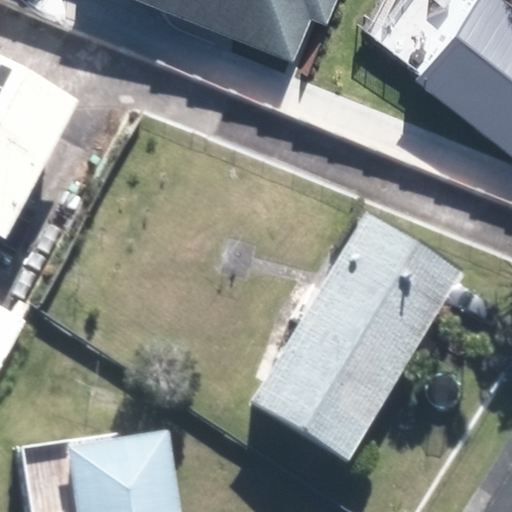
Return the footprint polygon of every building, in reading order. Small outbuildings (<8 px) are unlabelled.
[(136,0),(293,63),(311,19),(327,26),(336,0),(136,0)] [(511,8),(501,0),(463,0),(406,73),(511,155),(511,8)] [(82,100),(0,57),(0,235),(9,240),(82,100)] [(335,465),(454,274),(358,214),(239,405),(335,465)] [(0,359),(20,322),(0,311),(0,359)] [(169,511),(158,438),(54,454),(63,511),(169,511)]
